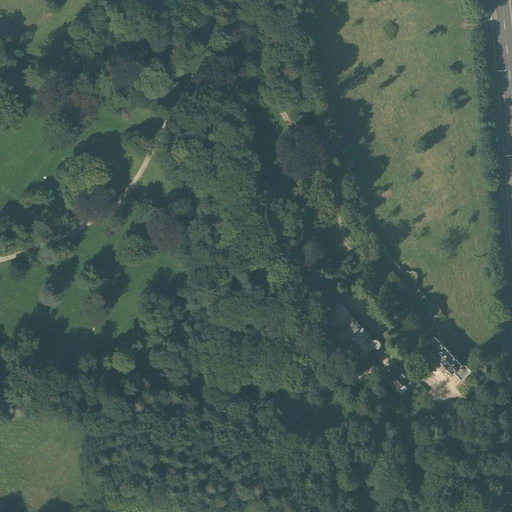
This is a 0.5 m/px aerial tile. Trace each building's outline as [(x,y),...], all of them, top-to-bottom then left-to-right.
[(316,308),(323,302),(309,287),(303,293),(316,308)] [(365,355),(373,348),(373,349),(374,349),(375,350),(376,350),(377,350),(378,350),(379,349),(380,348),(381,347),(381,346),(381,345),(381,344),(381,343),(380,343),(380,342),(379,341),(378,341),(377,340),(376,340),(375,340),(374,341),(373,341),(361,327),(363,324),(359,319),(356,322),(339,303),(327,314),(329,315),(325,318),(337,331),(329,338),(340,350),(347,344),(360,359),(361,359),(369,368),(373,364),(365,355)] [(435,338),(425,347),(451,376),(453,374),(461,367),(435,338)] [(393,364),(381,375),(396,392),(397,392),(400,396),(406,390),(403,386),(409,381),(393,364)] [(463,365),(461,367),(453,374),(460,382),(471,372),(463,365)] [(325,443),(326,434),(297,429),(296,438),(325,443)]
